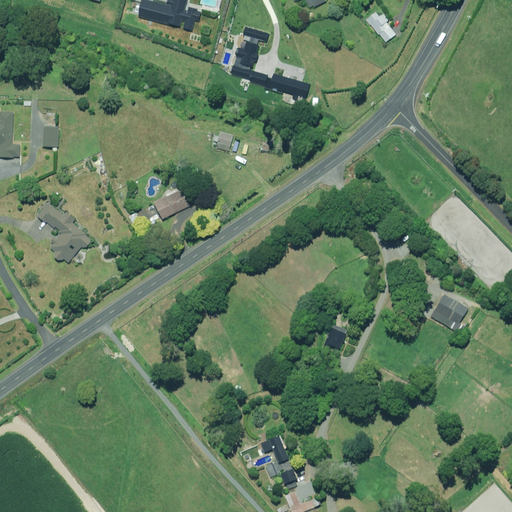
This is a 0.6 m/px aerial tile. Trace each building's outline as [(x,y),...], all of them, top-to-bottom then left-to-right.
[(169,0),(168,5),(147,0),(143,0),(139,17),(166,24),(182,28),(184,20),(186,21),(184,29),(194,31),(196,21),(200,22),(203,11),(187,7),(188,1),(188,0),(169,0)] [(296,0),(297,2),(301,0),(306,0),(312,10),(328,1),(327,0),(296,0)] [(381,18),(377,13),(368,20),(386,43),(397,35),(387,23),(390,21),(384,15),(381,18)] [(0,150),(0,158),(15,159),(15,157),(21,157),(21,144),(14,144),(14,112),(0,112),(0,147),(0,150)] [(60,129),(45,129),(44,147),(59,148),(60,129)] [(212,147),(217,148),(230,152),(235,136),(222,132),(221,137),(215,135),(212,147)] [(189,208),(182,192),(156,204),(164,220),(189,208)] [(70,263),(83,247),(87,250),(88,248),(94,241),(86,236),(87,234),(74,224),(77,220),(68,213),(65,216),(50,204),(39,217),(47,224),(48,222),(55,228),(57,227),(64,233),(60,239),(57,236),(51,243),(54,245),(52,248),(55,251),(56,258),(60,261),(66,260),(70,263)] [(140,220),(137,214),(130,217),(133,223),(140,220)] [(460,303),(446,295),(433,318),(450,327),(453,321),(460,325),(469,308),(460,303)] [(348,331),(334,326),(327,344),(340,349),(348,331)] [(291,459),(281,436),(271,440),(280,464),(291,459)] [(280,474),(276,464),(268,468),(272,478),(280,474)] [(297,482),(293,471),(282,475),(286,486),(297,482)] [(308,491),(288,499),(293,511),(306,511),(314,509),(308,491)]
